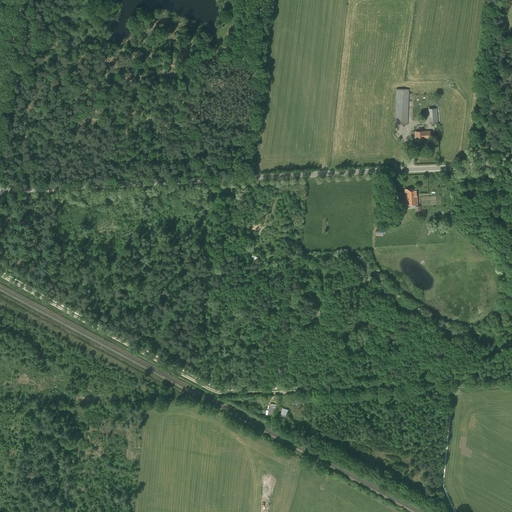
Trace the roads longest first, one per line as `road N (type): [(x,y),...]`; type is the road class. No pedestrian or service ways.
road 1 (track): [(0,275),(220,393),(511,384)]
road 2 (unclassified): [(0,190),(511,164)]
road 3 (track): [(61,511),(69,404),(0,408)]
road 4 (unclassified): [(0,126),(15,0)]
